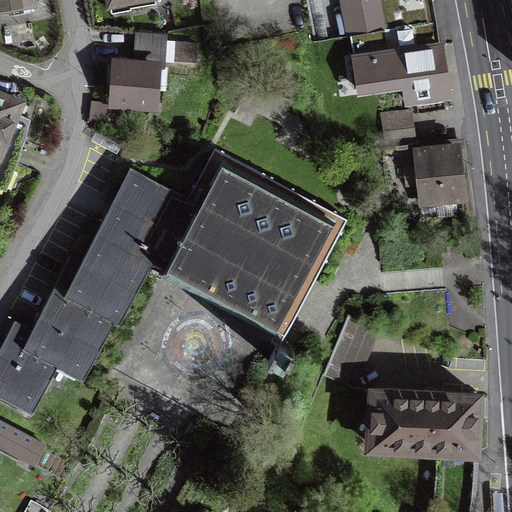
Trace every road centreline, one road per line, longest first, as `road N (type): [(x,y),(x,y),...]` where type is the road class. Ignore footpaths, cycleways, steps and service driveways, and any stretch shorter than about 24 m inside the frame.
road 1 (residential): [(79,85),(80,127),(59,184),(0,294)]
road 2 (secondary): [(511,200),(511,395)]
road 3 (secondary): [(481,0),(510,160)]
